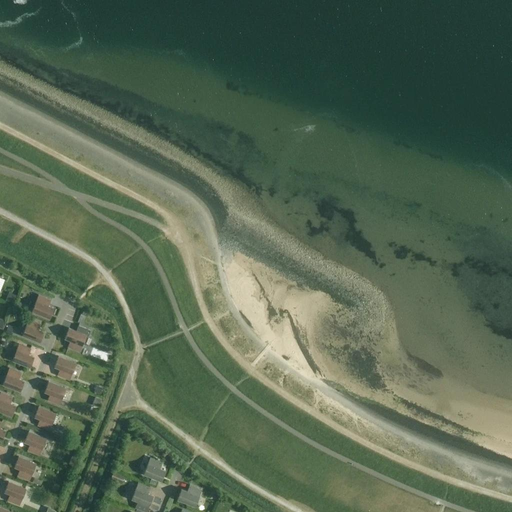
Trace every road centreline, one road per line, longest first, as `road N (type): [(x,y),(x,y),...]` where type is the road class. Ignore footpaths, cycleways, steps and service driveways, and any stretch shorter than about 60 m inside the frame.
road 1 (residential): [(0,265),(68,299),(0,475)]
road 2 (unclassified): [(139,349),(127,309),(100,269),(0,211)]
